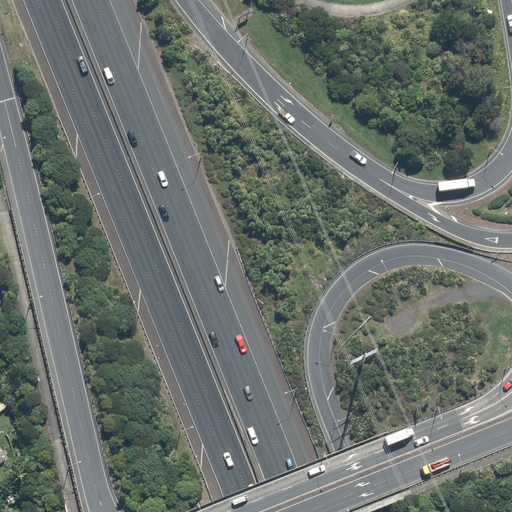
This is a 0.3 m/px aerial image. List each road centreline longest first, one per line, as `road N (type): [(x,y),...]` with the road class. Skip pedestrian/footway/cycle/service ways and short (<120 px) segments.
road 1 (motorway): [(255,511),(48,0)]
road 2 (motorway): [(85,0),(289,511)]
road 3 (motorway): [(105,511),(0,84)]
road 4 (motorway): [(511,282),(469,260),(410,253),(365,269),(329,307),(320,343),(324,391),(368,511)]
road 5 (primary): [(223,511),(511,390)]
road 6 (motorway): [(186,0),(313,125),(394,187)]
road 7 (primary): [(511,432),(306,511)]
road 8 (motorway): [(394,187),(469,188),(511,149)]
road 9 (motorway): [(394,187),(474,236),(511,240)]
